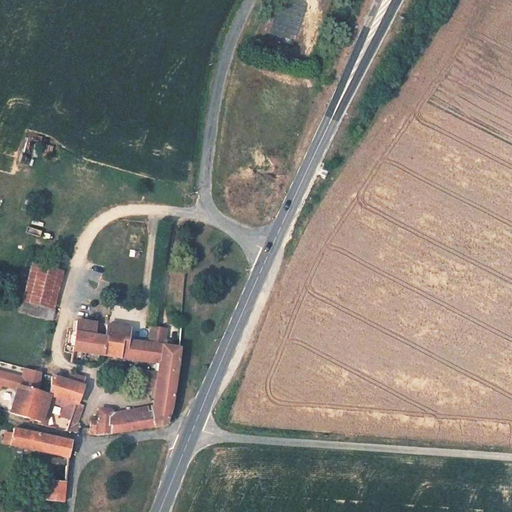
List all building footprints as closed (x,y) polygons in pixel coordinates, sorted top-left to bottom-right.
[(286,0),(282,0),(272,38),(294,44),(305,5),(286,0)] [(43,144),(43,155),(52,155),(53,145),(43,144)] [(34,261),(25,300),(49,306),(58,267),(34,261)] [(46,317),(49,306),(25,300),(22,312),(46,317)] [(106,322),(105,332),(125,335),(127,325),(106,322)] [(76,328),(72,350),(158,363),(150,411),(113,417),(114,412),(101,411),(98,424),(89,424),(88,430),(118,433),(157,426),(161,424),(170,414),(174,400),(181,344),(171,342),(146,338),(125,335),(105,332),(87,329),(88,326),(80,324),(79,328),(76,328)] [(149,324),(146,338),(171,342),(171,339),(165,338),(167,327),(149,324)] [(67,371),(65,378),(80,382),(82,374),(67,371)] [(12,409),(27,415),(35,387),(43,389),(44,382),(2,372),(0,378),(0,380),(18,387),(12,409)] [(56,376),(52,392),(64,396),(77,400),(80,382),(65,378),(56,376)] [(43,421),(52,392),(43,389),(35,387),(27,415),(43,421)] [(77,400),(64,396),(59,413),(72,417),(77,400)] [(80,400),(77,400),(69,430),(73,431),(80,400)] [(7,442),(67,457),(68,440),(11,426),(10,432),(7,442)] [(10,432),(3,430),(0,440),(7,442),(10,432)] [(13,455),(22,457),(24,449),(15,447),(13,455)] [(42,498),(65,502),(66,481),(46,478),(42,498)]
